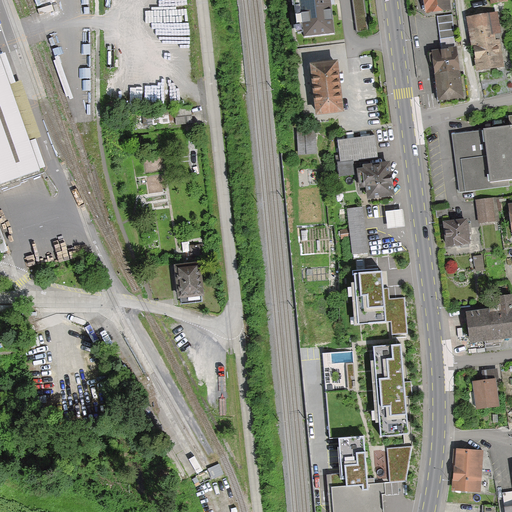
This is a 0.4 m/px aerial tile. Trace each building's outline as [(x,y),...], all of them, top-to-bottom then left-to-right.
[(299,0),(303,37),(333,34),(329,0),(299,0)] [(361,0),(351,0),(356,31),(365,30),(361,0)] [(447,0),(420,0),(422,16),(449,13),(447,0)] [(497,15),(467,19),(476,72),(503,68),(498,39),(501,39),(497,15)] [(450,16),(436,18),(440,48),(454,46),(450,16)] [(463,100),(456,49),(432,52),(439,103),(463,100)] [(310,62),(316,113),(341,110),(335,59),(310,62)] [(0,74),(0,184),(35,172),(0,74)] [(511,117),(508,118),(509,129),(453,136),(460,193),(511,186),(511,117)] [(314,132),(297,133),(299,159),(315,158),(314,132)] [(337,142),(339,164),(336,164),(338,178),(354,176),(352,162),(376,159),(374,138),(337,142)] [(363,168),(366,203),(393,200),(390,166),(363,168)] [(497,221),(494,200),(472,203),(474,224),(497,221)] [(364,208),(348,209),(353,256),(369,254),(364,208)] [(404,211),(386,212),(388,229),(405,228),(404,211)] [(466,223),(443,225),(446,251),(469,248),(466,223)] [(481,257),(473,258),(474,272),(483,271),(481,257)] [(176,269),(179,298),(202,296),(199,266),(176,269)] [(381,274),(356,276),(359,324),(392,321),(393,333),(406,332),(404,297),(390,298),(389,287),(382,288),(381,274)] [(511,339),(511,308),(511,299),(489,302),(490,313),(467,316),(471,345),(511,339)] [(380,422),(381,436),(408,433),(401,345),(373,347),(374,360),(371,361),(376,422),(380,422)] [(481,373),(482,384),(494,383),(498,382),(497,371),(481,373)] [(482,384),(472,385),(475,411),(497,408),(494,383),(482,384)] [(367,485),(363,440),(340,442),(342,488),(332,490),(333,511),(383,511),(382,496),(386,495),(385,483),(367,485)] [(389,450),(391,482),(405,482),(411,449),(389,450)] [(480,493),(481,452),(454,451),(452,492),(480,493)]
